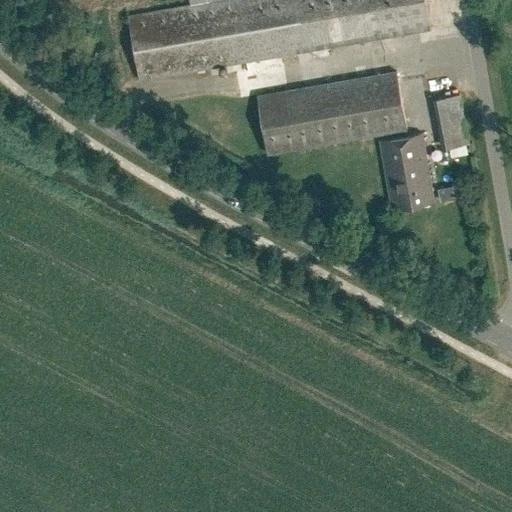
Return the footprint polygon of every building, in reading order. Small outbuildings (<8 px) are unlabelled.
[(189,0),(191,4),(128,15),(140,79),(431,28),(425,0),(189,0)] [(268,153),(407,128),(397,71),(258,95),(268,153)] [(465,151),(458,92),(433,95),(441,155),(465,151)] [(392,208),(434,201),(422,132),(380,139),(392,208)] [(459,184),(449,186),(451,199),(461,197),(459,184)]
